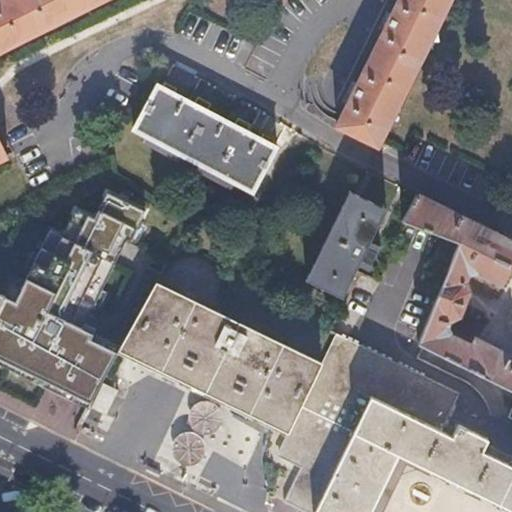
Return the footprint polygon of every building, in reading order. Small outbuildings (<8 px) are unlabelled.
[(0,0),(0,48),(98,0),(0,0)] [(338,122),(379,142),(381,138),(447,0),(397,0),(390,14),(356,84),(340,118),(338,122)] [(132,131),(250,192),(274,146),(240,128),(193,104),(155,84),(132,131)] [(0,361),(46,384),(69,397),(72,390),(87,397),(115,344),(94,333),(91,338),(74,329),(116,236),(120,238),(134,207),(96,188),(84,214),(65,205),(52,232),(39,226),(5,298),(0,295),(0,361)] [(386,209),(347,190),(305,277),(345,296),(359,267),(366,270),(378,245),(371,242),(386,209)] [(511,243),(460,218),(414,195),(403,222),(464,253),(420,341),(511,391),(511,412),(511,413),(511,412),(511,359),(471,337),(462,341),(440,330),(437,322),(442,313),(449,313),(463,287),(459,280),(464,271),(473,269),(503,285),(511,268),(511,243)] [(184,208),(173,202),(168,211),(180,216),(184,208)] [(246,405),(290,428),(321,366),(148,280),(118,340),(164,364),(246,405)] [(275,458),(296,468),(279,501),(289,506),(301,511),(369,511),(380,491),(395,460),(398,454),(462,486),(511,509),(511,459),(483,445),(485,441),(457,427),(455,431),(441,424),(454,397),(335,338),(321,366),(290,428),(275,458)] [(119,390),(104,383),(91,408),(106,416),(119,390)]
